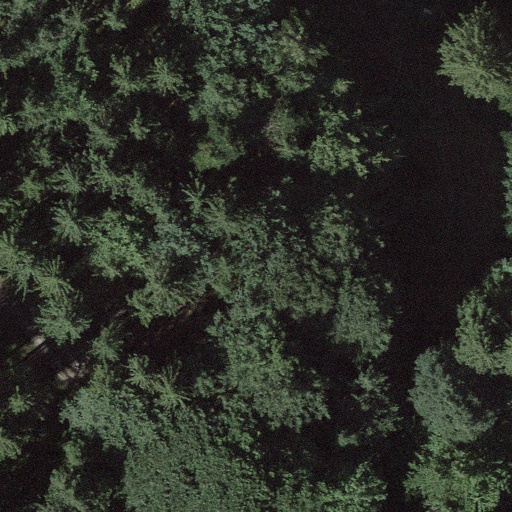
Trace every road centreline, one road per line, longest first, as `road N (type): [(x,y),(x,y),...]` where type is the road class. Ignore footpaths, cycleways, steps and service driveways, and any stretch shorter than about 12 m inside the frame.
road 1 (track): [(367,0),(450,175),(453,254),(394,418),(401,511)]
road 2 (track): [(182,511),(151,487),(0,277)]
